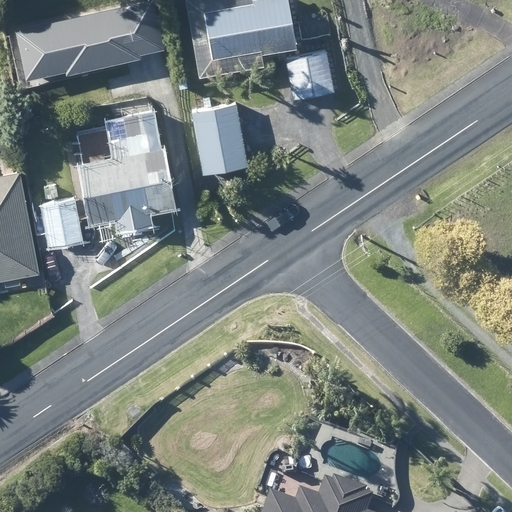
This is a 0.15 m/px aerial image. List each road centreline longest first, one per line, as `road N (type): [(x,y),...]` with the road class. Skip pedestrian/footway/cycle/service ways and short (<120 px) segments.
road 1 (unclassified): [(0,440),(285,249)]
road 2 (residential): [(285,249),(511,462)]
road 3 (unclassified): [(285,249),(511,97)]
